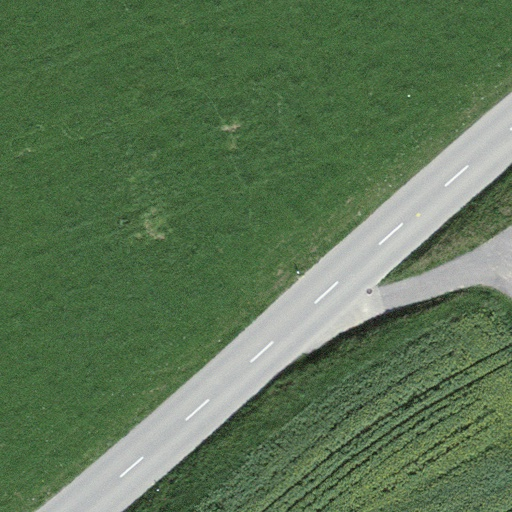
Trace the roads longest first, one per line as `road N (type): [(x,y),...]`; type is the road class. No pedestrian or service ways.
road 1 (tertiary): [(80,511),(511,130)]
road 2 (track): [(272,341),(463,272),(488,269),(511,279)]
